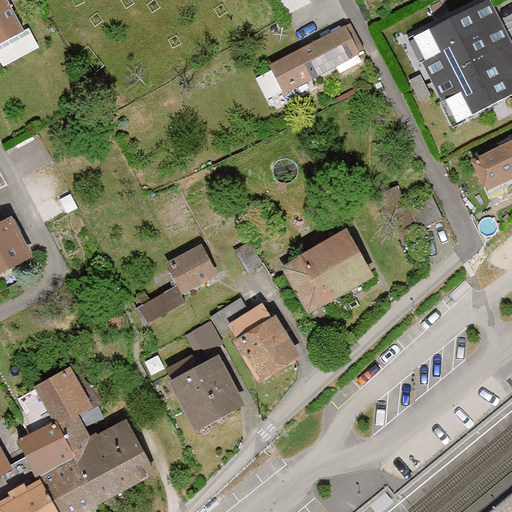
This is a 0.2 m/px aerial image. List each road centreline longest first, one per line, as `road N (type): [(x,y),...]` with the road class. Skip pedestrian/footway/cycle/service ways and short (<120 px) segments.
road 1 (residential): [(347,0),(464,245),(184,511)]
road 2 (residential): [(0,313),(42,291),(53,269),(48,243),(0,154)]
